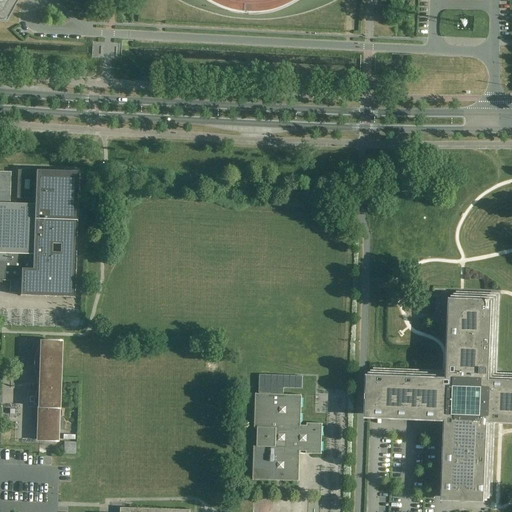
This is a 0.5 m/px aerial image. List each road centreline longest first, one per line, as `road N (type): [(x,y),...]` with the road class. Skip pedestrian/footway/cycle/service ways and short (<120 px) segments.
road 1 (secondary): [(0,108),(494,129)]
road 2 (secondary): [(494,112),(0,91)]
